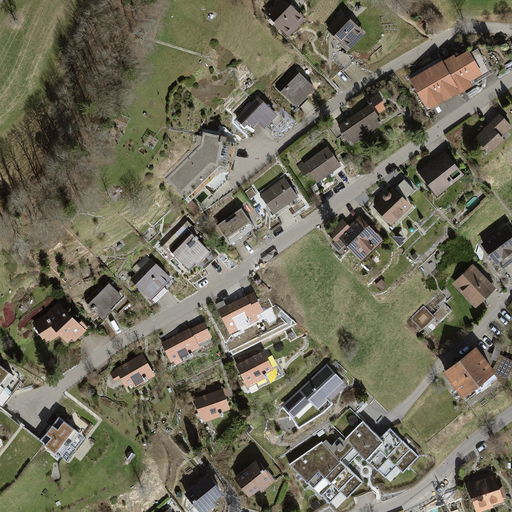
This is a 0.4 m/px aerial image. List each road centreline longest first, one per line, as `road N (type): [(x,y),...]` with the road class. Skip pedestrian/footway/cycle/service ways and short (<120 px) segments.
road 1 (residential): [(511,82),(231,281),(116,343),(26,410)]
road 2 (residential): [(265,155),(354,88),(457,33),(511,31)]
road 3 (residential): [(511,298),(380,425)]
road 4 (residential): [(511,413),(419,492),(380,511)]
